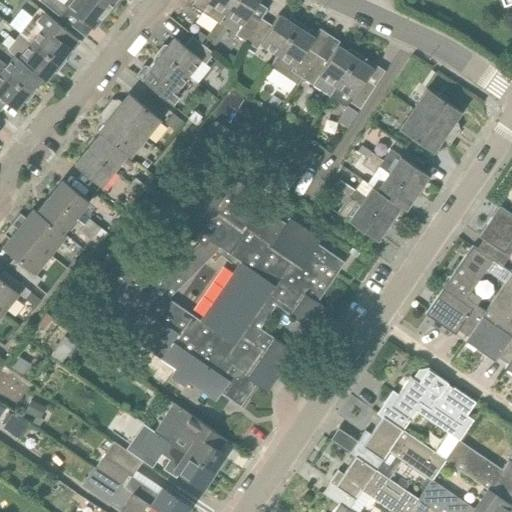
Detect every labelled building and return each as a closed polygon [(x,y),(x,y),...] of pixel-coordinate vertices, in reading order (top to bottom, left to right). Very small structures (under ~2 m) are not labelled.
[(92,29),(105,12),(89,0),(38,0),(62,19),(68,11),(89,27),(89,26),(92,29)] [(89,0),(105,12),(115,0),(89,0)] [(194,0),(191,5),(219,23),(224,15),(225,15),(234,0),(194,0)] [(235,35),(245,42),(261,19),(267,9),(258,2),(259,0),(234,0),(225,15),(241,25),(235,35)] [(20,33),(19,34),(61,68),(64,64),(62,62),(65,58),(64,57),(70,48),(55,36),(63,27),(38,8),(18,33),(20,33)] [(263,44),(277,54),(298,22),(294,20),(293,22),(288,19),(287,21),(278,15),(271,26),(261,19),(245,42),(258,51),(263,44)] [(298,83),(302,78),(301,78),(319,50),(310,43),(313,38),(304,32),(305,30),(301,27),(302,25),(298,22),(277,54),(271,65),(298,83)] [(58,71),(61,68),(19,34),(7,49),(15,56),(14,57),(41,78),(44,81),(51,73),(52,74),(56,70),(58,71)] [(209,38),(204,34),(199,41),(204,45),(209,38)] [(213,55),(192,37),(184,46),(174,38),(168,47),(166,45),(163,49),(161,48),(157,51),(188,76),(200,61),(205,65),(213,55)] [(323,45),(319,50),(301,78),(302,78),(312,85),(329,96),(336,85),(357,53),(353,51),(351,53),(347,50),(346,52),(337,46),(333,51),(323,45)] [(256,50),(250,46),(245,55),(251,58),(256,50)] [(175,91),(188,76),(157,51),(154,55),(156,57),(153,61),(155,62),(148,69),(145,67),(137,77),(171,106),(180,95),(175,91)] [(358,107),(372,86),(364,81),(372,69),(363,62),(364,61),(359,58),(361,56),(357,53),(336,85),(352,96),(348,101),(358,107)] [(236,58),(230,54),(226,60),(232,64),(236,58)] [(0,61),(0,70),(31,97),(35,93),(33,91),(36,87),(34,86),(41,78),(14,57),(6,66),(0,61)] [(29,100),(31,97),(0,70),(0,98),(15,110),(22,102),(23,103),(27,99),(29,100)] [(460,112),(427,89),(399,130),(432,153),(439,143),(442,146),(447,145),(449,146),(460,130),(459,129),(458,124),(454,121),(460,112)] [(112,99),(105,107),(144,139),(160,120),(129,94),(121,103),(118,100),(113,100),(112,99)] [(276,96),(270,106),(277,111),(283,101),(276,96)] [(357,111),(347,104),(338,118),(348,125),(357,111)] [(126,155),(129,158),(144,139),(105,107),(99,114),(101,115),(101,120),(105,123),(97,132),(99,134),(100,133),(126,155)] [(188,118),(195,124),(201,117),(194,111),(188,118)] [(181,122),(172,114),(164,123),(174,131),(181,122)] [(215,122),(207,134),(222,143),(230,132),(215,122)] [(99,134),(87,149),(113,171),(126,155),(100,133),(99,134)] [(366,158),(370,152),(361,145),(357,152),(366,158)] [(100,187),(113,171),(87,149),(74,165),(100,187)] [(389,173),(388,174),(416,193),(428,176),(400,157),(390,150),(383,160),(370,152),(366,158),(379,166),(389,173)] [(379,166),(366,158),(362,164),(374,173),(379,166)] [(344,262),(317,244),(321,239),(289,217),(286,223),(241,193),(245,187),(208,162),(198,177),(206,183),(197,196),(188,191),(177,207),(185,213),(176,227),(199,243),(173,267),(124,234),(103,264),(111,270),(91,299),(136,330),(130,338),(175,369),(169,377),(185,388),(188,383),(215,401),(220,393),(240,407),(256,384),(267,393),(268,392),(259,386),(263,381),(266,383),(271,375),(268,373),(271,368),(280,374),(295,353),(260,328),(271,313),(276,305),(311,329),(326,308),(317,303),(344,262)] [(388,174),(377,191),(377,192),(399,207),(404,211),(416,193),(388,174)] [(329,184),(337,189),(342,182),(334,176),(329,184)] [(130,184),(142,193),(147,187),(135,178),(130,184)] [(62,180),(49,196),(75,218),(88,201),(62,180)] [(362,181),(355,191),(342,182),(337,189),(359,204),(388,224),(399,207),(377,192),(377,191),(371,187),(362,181)] [(142,193),(130,184),(125,190),(137,199),(142,193)] [(338,213),(348,221),(376,241),(388,224),(359,204),(337,189),(333,195),(345,203),(338,213)] [(41,205),(36,211),(36,212),(62,233),(63,233),(67,227),(75,218),(49,196),(41,205)] [(511,215),(499,206),(481,233),(482,233),(487,236),(477,250),(491,259),(493,260),(501,267),(511,251),(511,215)] [(33,209),(27,215),(26,218),(19,213),(11,223),(49,255),(50,254),(60,242),(65,235),(63,233),(62,233),(36,212),(36,211),(33,209)] [(96,235),(101,229),(89,219),(84,225),(96,235)] [(14,258),(41,279),(44,276),(57,260),(50,254),(49,255),(11,223),(2,234),(8,239),(1,247),(14,258)] [(96,235),(84,225),(79,232),(91,241),(96,235)] [(96,235),(104,241),(108,235),(101,229),(96,235)] [(472,246),(425,314),(451,332),(455,327),(468,336),(484,311),(467,299),(493,260),(491,259),(477,250),(472,246)] [(9,264),(35,286),(41,279),(14,258),(9,264)] [(0,278),(18,293),(24,299),(30,292),(4,271),(0,275),(0,278)] [(511,274),(484,311),(468,336),(464,342),(491,360),(495,354),(508,363),(511,357),(511,330),(504,325),(511,312),(511,274)] [(41,279),(35,286),(45,294),(50,287),(53,283),(44,276),(41,279)] [(0,310),(3,313),(18,293),(0,278),(0,310)] [(40,301),(30,292),(24,299),(35,307),(40,301)] [(43,331),(53,320),(46,314),(36,326),(43,331)] [(17,357),(10,368),(21,375),(28,364),(17,357)] [(459,441),(473,420),(464,414),(473,401),(451,387),(451,388),(445,384),(445,383),(425,369),(417,372),(420,380),(418,383),(410,377),(398,395),(392,391),(376,414),(382,418),(402,431),(416,411),(448,432),(434,453),(445,460),(459,441)] [(45,407),(30,400),(25,412),(35,416),(40,419),(45,407)] [(167,441),(213,472),(225,455),(216,449),(223,438),(173,403),(154,431),(168,441),(167,441)] [(15,413),(6,426),(20,435),(29,422),(15,413)] [(42,420),(40,419),(35,416),(32,424),(39,427),(42,420)] [(431,480),(445,460),(434,453),(402,431),(382,418),(370,434),(365,431),(349,454),(355,457),(388,479),(401,459),(431,480)] [(150,428),(135,450),(153,463),(160,451),(171,458),(163,469),(175,477),(177,474),(201,490),(213,472),(167,441),(168,441),(154,431),(150,428)] [(511,444),(510,447),(511,447),(511,455),(502,471),(459,441),(445,460),(488,490),(508,503),(511,496),(511,444)] [(95,468),(103,473),(161,511),(186,511),(190,506),(163,488),(159,494),(132,476),(142,461),(132,454),(120,446),(113,442),(95,468)] [(151,467),(153,463),(135,450),(132,454),(142,461),(151,467)] [(396,511),(410,511),(418,500),(388,479),(355,457),(343,474),(338,471),(322,493),(338,504),(347,510),(362,489),(396,511)] [(123,511),(161,511),(103,473),(95,483),(125,503),(121,510),(123,511)] [(511,505),(508,503),(488,490),(474,511),(431,482),(418,500),(429,507),(436,511),(509,511),(511,508),(511,505)] [(426,511),(429,507),(418,500),(410,511),(426,511)]
